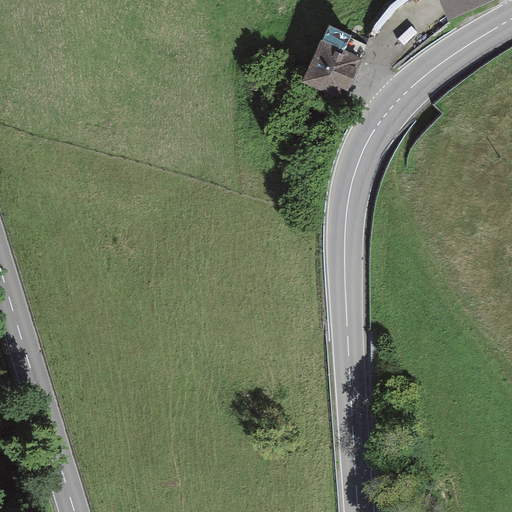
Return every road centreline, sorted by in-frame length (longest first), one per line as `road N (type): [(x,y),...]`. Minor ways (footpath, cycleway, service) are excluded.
road 1 (secondary): [(360,511),(344,271),(356,170),(373,132),(407,92),(511,20)]
road 2 (secondary): [(0,266),(74,511)]
